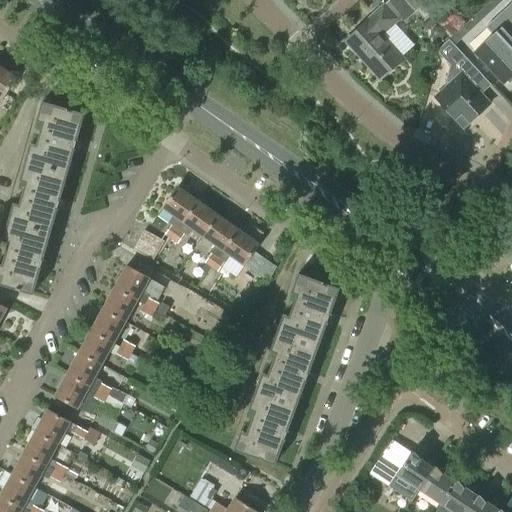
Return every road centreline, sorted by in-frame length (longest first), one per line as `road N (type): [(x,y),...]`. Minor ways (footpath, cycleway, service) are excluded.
road 1 (residential): [(0,447),(22,402),(22,361),(80,263),(107,250),(169,138)]
road 2 (residential): [(293,511),(326,453),(385,291),(409,256)]
road 3 (residential): [(409,256),(191,102)]
road 4 (unclassified): [(489,192),(396,138),(298,45)]
road 5 (residential): [(340,258),(169,138)]
road 6 (residential): [(169,138),(0,27)]
road 7 (residential): [(191,102),(45,0)]
road 8 (residential): [(511,339),(409,256)]
